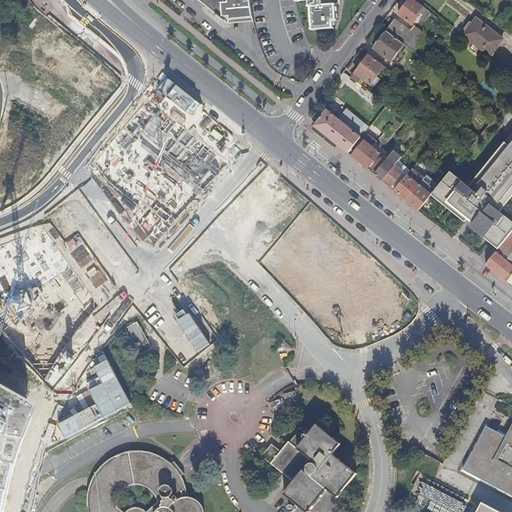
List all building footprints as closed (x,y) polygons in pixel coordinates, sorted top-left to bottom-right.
[(197,0),(229,26),(255,22),(254,16),(251,0),(197,0)] [(334,28),(334,22),(338,21),(338,20),(337,20),(336,6),(337,6),(337,5),(331,5),(330,0),(325,0),(324,0),(297,0),(298,1),(297,1),(297,2),(310,1),(310,7),(310,8),(312,8),(312,22),(311,22),(311,23),(312,23),(313,29),(312,30),(312,31),(335,29),(335,28),(334,28)] [(426,23),(432,14),(427,10),(426,10),(412,0),(400,16),(414,26),(420,18),(426,23)] [(411,50),(414,53),(422,41),(410,32),(395,20),(387,32),(388,33),(405,46),(411,50)] [(491,57),(503,40),(477,20),(464,36),(491,57)] [(426,36),(414,26),(410,32),(422,41),(426,36)] [(405,46),(388,33),(375,50),(392,63),(393,61),(405,46)] [(399,66),(411,50),(405,46),(393,61),(399,66)] [(370,55),(352,79),(361,86),(365,81),(372,85),(386,67),(370,55)] [(227,164),(147,99),(94,164),(153,246),(227,164)] [(327,111),(315,126),(350,154),(362,139),(371,128),(348,110),(339,120),(327,111)] [(456,208),(469,218),(511,165),(511,134),(469,187),(458,178),(439,201),(446,207),(450,203),(456,208)] [(361,164),(373,148),(378,143),(370,137),(366,142),(353,157),(361,164)] [(361,164),(369,170),(381,154),(373,148),(361,164)] [(385,158),(373,173),(384,183),(401,162),(403,159),(395,153),(389,161),(385,158)] [(401,162),(384,183),(396,192),(412,172),(401,162)] [(495,239),(510,220),(500,212),(511,197),(511,165),(469,218),(475,223),(471,227),(485,238),(488,234),(495,239)] [(396,192),(408,202),(425,181),(413,171),(412,172),(396,192)] [(432,195),(439,201),(458,178),(451,173),(440,186),(432,195)] [(408,202),(419,211),(432,195),(440,186),(429,177),(425,181),(408,202)] [(226,347),(258,324),(231,285),(253,261),(266,244),(271,247),(294,218),(254,186),(174,274),(226,347)] [(452,212),(456,208),(450,203),(446,207),(452,212)] [(383,289),(294,218),(258,264),(287,292),(328,340),(336,345),(383,289)] [(499,250),(511,233),(511,221),(510,220),(495,239),(488,234),(485,238),(499,250)] [(43,229),(0,246),(0,329),(45,381),(58,357),(83,323),(99,306),(43,229)] [(486,265),(508,282),(511,276),(511,233),(499,250),(486,265)] [(152,348),(136,321),(124,328),(140,355),(152,348)] [(32,403),(0,384),(0,510),(8,465),(32,403)] [(357,474),(356,474),(334,455),(342,445),(319,425),(310,435),(308,433),(304,438),(306,440),(298,450),(289,442),(281,452),(272,445),(263,456),(293,483),(284,494),(306,511),(309,511),(327,490),(337,498),(354,478),(357,474)] [(511,495),(511,439),(508,437),(487,426),(464,470),(511,495)] [(203,511),(203,510),(201,505),(197,502),(194,500),(190,499),(186,498),(184,488),(181,480),(177,473),(172,467),(167,463),(162,459),(153,455),(143,452),(130,452),(123,454),(114,458),(105,463),(99,469),(93,477),(89,486),(87,496),(87,506),(88,511),(203,511)] [(434,478),(417,470),(410,484),(414,486),(406,501),(426,511),(475,511),(480,503),(434,478)]
